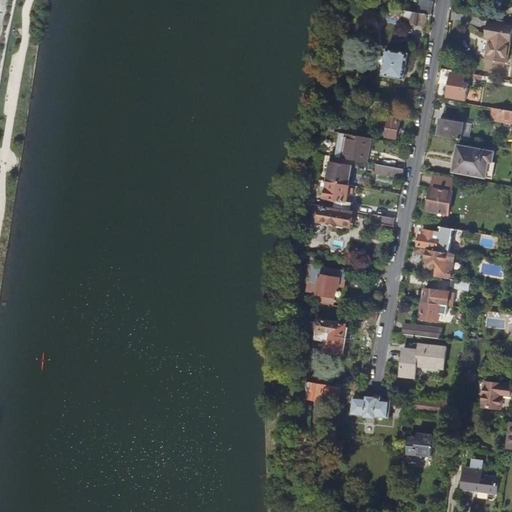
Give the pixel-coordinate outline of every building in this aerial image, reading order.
[(431,15),(434,2),(421,0),(420,0),(418,13),(431,15)] [(403,17),(405,11),(390,9),(389,15),(392,15),(391,18),(400,20),(401,17),(403,17)] [(430,25),(431,15),(418,13),(407,11),(405,20),(411,22),(411,23),(419,25),(419,23),(430,25)] [(507,63),(511,35),(511,27),(487,23),(484,39),(489,40),(486,59),(507,63)] [(383,76),(387,50),(382,49),(377,75),(383,76)] [(404,79),(409,54),(387,50),(383,76),(404,79)] [(465,101),(469,84),(463,83),(465,76),(452,73),(447,97),(465,101)] [(493,97),(492,107),(506,107),(507,98),(493,97)] [(511,123),(511,112),(493,109),(491,120),(511,123)] [(397,138),(400,121),(399,121),(400,117),(388,115),(388,119),(390,119),(387,136),(397,138)] [(334,131),(336,122),(324,119),(322,129),(334,131)] [(461,140),(464,124),(440,119),(438,125),(440,126),(438,136),(461,140)] [(367,163),(371,138),(346,133),(342,158),(359,161),(367,163)] [(486,178),(488,163),(493,164),(495,153),(458,146),(453,172),(486,178)] [(348,185),(352,166),(358,167),(359,161),(342,158),(332,157),(331,163),(327,181),(329,182),(348,185)] [(402,178),(404,169),(388,167),(387,176),(402,178)] [(449,215),(453,192),(452,191),(454,178),(435,175),(433,188),(432,188),(428,211),(449,215)] [(347,202),(349,193),(352,193),(354,186),(348,185),(329,182),(326,198),(336,200),(335,208),(342,209),(352,211),(353,203),(347,202)] [(354,227),(357,212),(352,211),(342,209),(341,211),(321,208),(319,221),(328,223),(329,226),(338,227),(338,225),(354,227)] [(394,227),(395,219),(382,216),(380,224),(394,227)] [(452,254),(456,229),(439,226),(438,232),(424,230),(423,235),(420,235),(419,245),(437,248),(437,251),(452,254)] [(450,279),(455,255),(452,254),(437,251),(428,250),(426,260),(429,261),(428,266),(439,268),(438,277),(450,279)] [(346,279),(347,271),(313,265),(308,292),(318,294),(336,297),(337,287),(339,287),(341,279),(346,279)] [(474,293),(475,284),(457,280),(455,289),(469,291),(469,293),(474,293)] [(450,297),(451,292),(426,289),(424,303),(449,306),(450,297)] [(334,305),(336,297),(318,294),(317,302),(334,305)] [(448,314),(449,306),(424,303),(422,319),(438,321),(440,313),(448,314)] [(379,314),(357,310),(356,317),(377,321),(379,314)] [(342,349),(347,325),(320,319),(316,339),(330,342),(329,347),(332,347),(331,350),(340,352),(340,349),(342,349)] [(440,339),(441,329),(405,325),(403,335),(440,339)] [(443,370),(446,348),(418,345),(418,351),(412,350),(403,349),(400,376),(415,378),(416,367),(443,370)] [(476,382),(476,374),(467,373),(466,381),(476,382)] [(339,398),(341,387),(308,381),(309,399),(322,401),(323,395),(339,398)] [(511,397),(511,388),(511,385),(485,382),(482,407),(501,409),(503,396),(511,397)] [(389,418),(391,401),(382,400),(382,399),(381,397),(379,396),(378,396),(377,397),(375,397),(375,398),(367,397),(367,399),(353,397),(352,415),(365,416),(365,418),(375,419),(375,417),(389,418)] [(447,415),(449,403),(441,401),(439,414),(447,415)] [(320,442),(320,431),(311,431),(312,442),(320,442)] [(431,457),(434,435),(417,433),(416,439),(408,438),(406,453),(431,457)] [(463,455),(464,447),(452,446),(451,454),(463,455)] [(482,471),(464,469),(462,489),(496,493),(498,478),(481,476),(482,471)]
